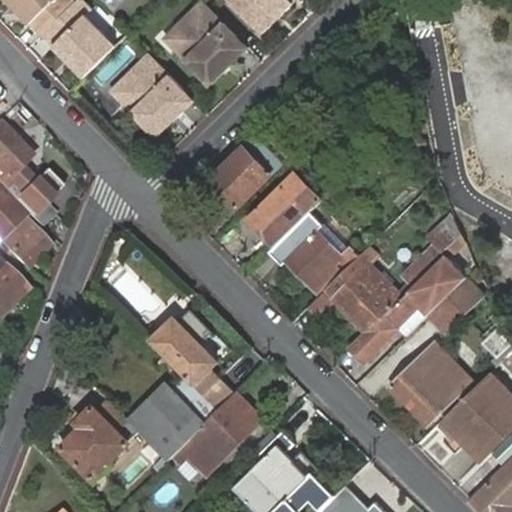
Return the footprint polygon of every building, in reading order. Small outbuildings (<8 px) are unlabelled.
[(76,7),(69,0),(5,0),(20,15),(24,12),(30,17),(26,21),(43,38),(45,37),(76,7)] [(93,11),(83,0),(76,7),(45,37),(43,38),(84,81),(85,79),(117,49),(86,17),(93,11)] [(283,0),(291,8),(296,4),(291,0),(228,0),(263,36),(277,22),(272,18),(274,16),(272,13),(268,9),(276,0),(283,0)] [(282,17),(291,8),(283,0),(276,0),(268,9),(272,13),(274,16),(278,12),(282,17)] [(217,19),(202,3),(174,30),(185,42),(174,53),(209,89),(224,73),(220,69),(230,59),(234,63),(248,49),(242,43),(217,19)] [(20,15),(26,21),(30,17),(24,12),(20,15)] [(163,41),(174,53),(185,42),(174,30),(163,41)] [(188,95),(149,55),(121,82),(132,94),(121,105),(156,141),(170,128),(165,123),(176,112),(181,116),(195,103),(188,95)] [(234,63),(230,59),(220,69),(224,73),(234,63)] [(110,93),(121,105),(132,94),(121,82),(110,93)] [(170,128),(181,116),(176,112),(165,123),(170,128)] [(29,158),(0,127),(0,188),(41,228),(53,217),(42,207),(61,189),(45,172),(34,184),(19,169),(29,158)] [(247,151),(212,182),(238,208),(272,176),(284,165),(258,139),(247,151)] [(276,248),(310,214),(284,187),(250,221),(276,248)] [(0,241),(25,267),(45,246),(0,199),(0,241)] [(324,228),(310,214),(276,248),(268,256),(282,269),(288,263),(313,289),(316,285),(325,294),(329,290),(362,258),(352,248),(341,258),(319,234),(324,228)] [(329,290),(370,334),(401,303),(405,299),(410,294),(418,287),(449,257),(448,256),(445,253),(455,243),(465,233),(458,214),(431,239),(438,246),(408,277),(414,283),(402,295),(373,265),(380,257),(372,249),(362,258),(329,290)] [(455,243),(445,253),(448,256),(458,246),(455,243)] [(468,277),(449,257),(418,287),(410,294),(405,299),(401,303),(370,334),(352,350),(366,364),(401,330),(407,336),(408,337),(430,315),(468,277)] [(0,316),(27,288),(3,266),(0,268),(0,316)] [(477,286),(485,278),(480,266),(468,277),(430,315),(449,334),(487,297),(477,286)] [(511,324),(510,320),(486,344),(499,356),(511,344),(511,324)] [(199,393),(219,413),(235,396),(220,381),(215,384),(207,375),(217,363),(176,321),(150,343),(199,393)] [(401,330),(398,333),(404,339),(407,336),(401,330)] [(509,358),(511,354),(511,344),(499,356),(504,362),(509,358)] [(464,390),(427,353),(392,385),(429,423),(464,390)] [(511,400),(489,377),(442,422),(435,428),(444,439),(439,444),(451,457),(464,446),(479,461),(511,427),(511,400)] [(130,421),(170,461),(183,448),(194,438),(208,424),(187,405),(168,385),(130,421)] [(208,424),(219,413),(199,393),(187,405),(208,424)] [(262,421),(237,395),(235,396),(219,413),(208,424),(194,438),(183,448),(208,473),(262,421)] [(130,447),(94,411),(65,440),(70,445),(65,451),(95,481),(130,447)] [(511,427),(479,461),(481,463),(511,432),(511,427)] [(280,440),(231,486),(255,511),(315,511),(336,493),(315,471),(312,474),(280,440)] [(481,511),(511,511),(511,463),(473,503),(481,511)] [(371,508),(348,484),(318,511),(387,511),(377,502),(371,508)]
